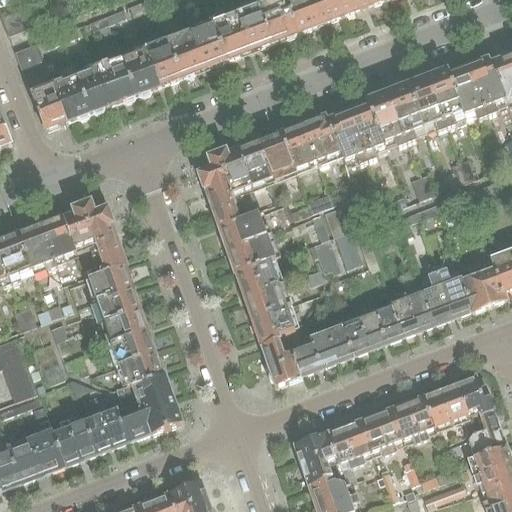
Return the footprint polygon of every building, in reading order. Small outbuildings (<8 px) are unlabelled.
[(154,11),(170,5),(168,0),(157,0),(151,2),(154,11)] [(289,0),(286,1),(300,39),(322,30),(311,0),(289,0)] [(311,0),(322,30),(345,21),(336,0),(311,0)] [(336,0),(345,21),(365,13),(360,0),(336,0)] [(360,0),(365,13),(386,5),(383,0),(360,0)] [(260,11),(274,48),(300,39),(286,1),(260,11)] [(154,11),(151,2),(135,9),(138,17),(154,11)] [(274,48),(260,11),(238,20),(251,57),(274,48)] [(9,41),(31,33),(24,14),(1,22),(9,41)] [(107,21),(110,28),(127,22),(124,14),(107,21)] [(238,20),(215,29),(229,66),(251,57),(238,20)] [(110,28),(107,21),(90,27),(93,35),(110,28)] [(229,66),(215,29),(192,37),(206,75),(229,66)] [(86,40),(83,32),(64,39),(67,47),(86,40)] [(206,75),(192,37),(169,46),(183,84),(206,75)] [(67,47),(64,39),(45,46),(48,54),(67,47)] [(183,84),(169,46),(146,54),(160,92),(183,84)] [(15,57),(45,134),(47,133),(48,135),(69,127),(55,89),(52,90),(38,48),(15,57)] [(160,92),(146,54),(136,58),(138,61),(125,66),(138,103),(149,99),(151,96),(160,92)] [(511,58),(494,66),(493,66),(507,103),(508,102),(510,107),(511,105),(511,58)] [(483,64),(468,70),(478,96),(476,97),(478,102),(483,100),(485,105),(482,106),(487,118),(497,114),(495,107),(507,103),(493,66),(490,67),(483,64)] [(110,68),(101,72),(116,112),(138,103),(125,66),(111,71),(110,68)] [(478,122),(487,118),(482,106),(485,105),(483,100),(478,102),(476,97),(478,96),(468,70),(448,78),(463,115),(464,119),(475,115),(478,122)] [(116,112),(101,72),(92,75),(93,77),(80,83),(93,121),(116,112)] [(453,119),(463,115),(448,78),(446,79),(442,77),(428,82),(437,108),(440,107),(442,112),(437,115),(439,119),(441,118),(446,130),(456,126),(453,119)] [(435,134),(446,130),(441,118),(439,119),(437,115),(442,112),(440,107),(437,108),(428,82),(406,90),(422,131),(433,127),(435,134)] [(64,85),(55,89),(69,127),(78,124),(81,125),(93,121),(80,83),(65,88),(64,85)] [(413,135),(422,131),(406,90),(387,98),(396,124),(394,125),(396,130),(401,128),(402,133),(400,134),(405,146),(415,142),(413,135)] [(396,149),(405,146),(400,134),(402,133),(401,128),(396,130),(394,125),(396,124),(387,98),(372,104),(371,107),(368,108),(383,146),(394,142),(396,149)] [(383,146),(368,108),(349,116),(358,141),(360,140),(362,145),(358,147),(360,152),(363,151),(368,164),(376,161),(374,154),(384,150),(383,146)] [(349,116),(328,124),(340,155),(344,166),(354,162),(356,169),(368,164),(363,151),(360,152),(358,147),(362,145),(360,140),(358,141),(349,116)] [(0,152),(14,148),(7,129),(4,130),(0,119),(0,152)] [(317,164),(340,155),(328,124),(326,125),(321,122),(304,129),(306,134),(303,136),(305,140),(309,138),(311,142),(309,143),(317,164)] [(304,129),(282,137),(296,172),(317,164),(309,143),(311,142),(309,138),(305,140),(303,136),(306,134),(304,129)] [(275,180),(296,172),(282,137),(270,141),(266,143),(260,145),(262,152),(260,153),(262,158),(267,157),(268,161),(266,162),(283,207),(285,207),(275,180)] [(260,145),(238,154),(252,189),(265,184),(275,211),(283,207),(266,162),(268,161),(267,157),(262,158),(260,153),(262,152),(260,145)] [(511,166),(511,159),(508,149),(500,152),(506,169),(511,166)] [(227,155),(208,162),(212,173),(221,170),(231,198),(241,194),(246,208),(246,207),(250,218),(261,214),(252,189),(238,154),(228,158),(227,155)] [(499,161),(487,166),(490,175),(503,170),(499,161)] [(461,167),(469,186),(478,183),(471,164),(461,167)] [(459,190),(469,186),(461,167),(452,171),(459,190)] [(233,212),(246,208),(241,194),(231,198),(221,170),(212,173),(200,178),(219,231),(223,230),(237,224),(233,212)] [(420,183),(428,203),(436,200),(428,180),(420,183)] [(405,202),(408,210),(428,203),(420,183),(412,186),(414,192),(403,197),(405,202)] [(497,195),(494,187),(483,191),(486,199),(497,195)] [(486,199),(483,191),(474,194),(480,211),(489,208),(486,199)] [(331,202),(334,210),(355,203),(352,195),(331,202)] [(381,198),(388,218),(408,210),(405,202),(393,206),(389,195),(381,198)] [(380,221),(388,218),(381,198),(372,201),(380,221)] [(325,213),(321,205),(306,211),(310,220),(325,213)] [(87,248),(89,253),(97,251),(88,222),(96,219),(97,217),(96,218),(92,207),(63,217),(64,220),(77,252),(87,248)] [(351,218),(360,215),(357,207),(349,210),(351,218)] [(438,210),(417,217),(419,225),(440,217),(438,210)] [(295,226),(310,220),(306,211),(291,217),(295,226)] [(125,266),(115,235),(107,213),(97,217),(96,219),(88,222),(97,251),(89,253),(93,265),(101,262),(105,273),(125,266)] [(345,220),(342,213),(334,216),(336,223),(345,220)] [(363,223),(360,215),(351,218),(354,226),(363,223)] [(329,226),(336,223),(334,216),(326,218),(329,226)] [(417,217),(401,224),(403,231),(419,225),(417,217)] [(64,220),(42,229),(59,273),(67,270),(65,262),(79,257),(77,252),(64,220)] [(227,254),(227,255),(265,240),(258,220),(220,234),(220,235),(223,236),(221,238),(224,246),(227,248),(229,253),(227,254)] [(342,277),(321,220),(313,223),(322,248),(332,275),(334,280),(342,277)] [(348,228),(345,220),(336,223),(339,232),(348,228)] [(339,232),(336,223),(329,226),(331,234),(339,232)] [(357,234),(365,231),(363,223),(354,226),(357,234)] [(305,226),(295,230),(298,236),(307,232),(305,226)] [(342,240),(343,239),(351,237),(348,228),(339,232),(342,240)] [(42,229),(19,238),(33,275),(46,270),(49,276),(59,273),(42,229)] [(368,239),(365,231),(357,234),(360,242),(368,239)] [(342,240),(339,232),(331,234),(334,242),(336,242),(342,240)] [(343,239),(346,247),(353,245),(351,237),(343,239)] [(19,238),(0,244),(0,256),(13,290),(23,287),(20,280),(33,275),(19,238)] [(339,250),(346,247),(343,239),(342,240),(336,242),(339,250)] [(368,239),(360,242),(366,258),(374,255),(368,239)] [(237,276),(237,278),(268,265),(274,264),(265,240),(227,255),(229,259),(231,259),(233,265),(231,268),(234,275),(237,276)] [(356,253),(353,245),(346,247),(349,255),(356,253)] [(339,250),(342,258),(349,255),(346,247),(339,250)] [(332,275),(322,248),(310,252),(315,263),(319,262),(324,278),(332,275)] [(359,261),(356,253),(349,255),(352,263),(359,261)] [(344,266),(352,263),(349,255),(342,258),(344,266)] [(511,293),(511,255),(496,261),(499,270),(496,271),(505,296),(511,293)] [(0,256),(0,287),(1,287),(4,294),(13,290),(0,256)] [(362,269),(359,261),(352,263),(355,271),(362,269)] [(347,274),(355,271),(352,263),(344,266),(347,274)] [(243,299),(243,301),(277,288),(268,265),(237,278),(238,280),(237,283),(239,291),(242,293),(245,299),(243,299)] [(446,269),(436,273),(453,322),(472,315),(461,284),(458,275),(449,279),(446,269)] [(132,286),(127,270),(89,283),(97,307),(115,299),(117,302),(121,301),(119,295),(124,294),(124,297),(134,293),(133,289),(131,290),(129,287),(132,286)] [(505,296),(496,271),(461,284),(472,315),(473,316),(508,303),(505,296)] [(453,322),(436,273),(428,276),(431,285),(422,289),(424,294),(422,294),(435,329),(453,322)] [(323,287),(319,276),(307,280),(311,292),(323,287)] [(250,321),(253,323),(285,311),(277,288),(243,301),(244,305),(247,305),(249,311),(247,314),(250,321)] [(135,295),(134,293),(124,297),(124,294),(119,295),(121,301),(117,302),(115,299),(97,307),(105,328),(142,315),(137,299),(134,300),(133,296),(135,295)] [(394,310),(392,311),(402,342),(435,329),(422,294),(392,306),(394,310)] [(75,316),(72,307),(62,311),(60,308),(48,312),(50,316),(53,325),(75,316)] [(259,346),(259,348),(276,343),(289,338),(293,333),(285,311),(253,323),(253,324),(252,327),(255,334),(258,336),(261,345),(259,346)] [(402,342),(392,311),(359,324),(370,354),(402,342)] [(37,331),(31,313),(23,316),(29,334),(37,331)] [(148,331),(142,315),(105,328),(112,350),(131,343),(132,346),(137,344),(135,339),(140,338),(140,340),(150,336),(149,335),(146,336),(145,332),(148,331)] [(29,334),(23,316),(15,319),(21,337),(29,334)] [(42,329),(53,325),(50,316),(39,320),(42,329)] [(337,366),(370,354),(359,324),(326,336),(337,366)] [(57,348),(66,344),(69,343),(63,329),(51,334),(57,348)] [(112,350),(120,372),(157,358),(153,345),(150,346),(149,342),(151,341),(150,336),(140,340),(140,338),(135,339),(137,344),(132,346),(131,343),(112,350)] [(337,366),(326,336),(312,342),(314,348),(297,355),(305,378),(337,366)] [(8,384),(29,376),(26,370),(25,365),(16,343),(0,348),(0,364),(4,374),(8,384)] [(259,348),(269,377),(273,388),(280,391),(303,382),(294,356),(282,360),(276,343),(259,348)] [(70,356),(66,344),(57,348),(62,360),(70,356)] [(47,357),(54,354),(52,348),(44,351),(47,357)] [(47,357),(44,351),(36,354),(39,360),(47,357)] [(41,367),(57,360),(54,354),(47,357),(39,360),(41,367)] [(157,358),(120,372),(126,390),(127,390),(133,392),(165,380),(161,370),(158,371),(157,368),(160,367),(157,358)] [(57,360),(41,367),(43,373),(59,367),(57,360)] [(90,379),(83,361),(74,364),(81,382),(90,379)] [(81,382),(74,364),(64,368),(69,379),(81,382)] [(26,370),(29,376),(29,378),(38,375),(35,366),(26,370)] [(65,384),(59,367),(43,373),(50,390),(65,384)] [(38,375),(29,378),(32,385),(41,382),(38,375)] [(8,384),(12,395),(33,387),(32,385),(29,378),(29,376),(8,384)] [(117,414),(128,446),(151,437),(153,440),(178,430),(180,425),(165,380),(133,392),(127,390),(126,390),(127,393),(121,395),(126,410),(117,414)] [(476,380),(456,388),(467,416),(478,412),(484,430),(496,425),(496,426),(497,426),(493,413),(494,412),(486,391),(480,393),(476,380)] [(71,385),(76,400),(94,394),(73,385),(71,385)] [(37,398),(33,387),(12,395),(16,406),(37,398)] [(423,400),(435,434),(466,422),(465,417),(467,416),(456,388),(423,400)] [(45,394),(43,389),(36,391),(38,397),(45,394)] [(423,400),(390,413),(403,446),(412,443),(415,449),(429,444),(426,437),(435,434),(423,400)] [(41,409),(39,402),(17,411),(19,417),(41,409)] [(0,424),(19,417),(17,411),(0,417),(0,424)] [(394,449),(403,446),(390,413),(358,425),(371,458),(379,455),(382,463),(397,457),(394,449)] [(85,426),(97,458),(128,446),(117,414),(85,426)] [(43,478),(66,469),(55,438),(49,423),(40,427),(44,438),(31,443),(43,478)] [(326,437),(334,459),(335,463),(336,463),(337,467),(342,469),(347,468),(350,476),(366,470),(362,462),(371,458),(358,425),(326,437)] [(97,458),(85,426),(55,438),(66,469),(97,458)] [(467,445),(472,462),(505,449),(499,430),(469,440),(467,445)] [(21,487),(43,478),(31,443),(17,448),(13,437),(4,440),(21,487)] [(297,456),(301,470),(334,459),(326,437),(300,447),(297,456)] [(0,494),(21,487),(4,440),(0,441),(0,494)] [(459,449),(448,454),(451,461),(462,456),(459,449)] [(511,464),(507,449),(505,449),(472,462),(484,496),(511,485),(511,464)] [(301,470),(308,490),(311,489),(331,482),(326,466),(335,463),(334,459),(301,470)] [(411,466),(404,469),(407,477),(410,486),(412,492),(415,490),(418,497),(422,495),(420,489),(411,466)] [(436,480),(439,488),(454,483),(450,475),(436,480)] [(388,478),(380,481),(390,507),(398,504),(388,478)] [(420,486),(423,495),(439,488),(436,480),(420,486)] [(511,511),(511,485),(484,496),(489,511),(511,511)] [(310,494),(316,511),(353,511),(352,509),(360,507),(357,498),(349,500),(346,492),(333,486),(310,494)] [(197,488),(189,491),(170,498),(174,511),(186,511),(208,505),(203,491),(197,488)] [(436,511),(436,509),(466,498),(463,490),(424,504),(427,511),(436,511)] [(408,507),(415,505),(412,496),(405,498),(408,507)] [(174,511),(170,498),(169,497),(137,509),(138,511),(174,511)]
